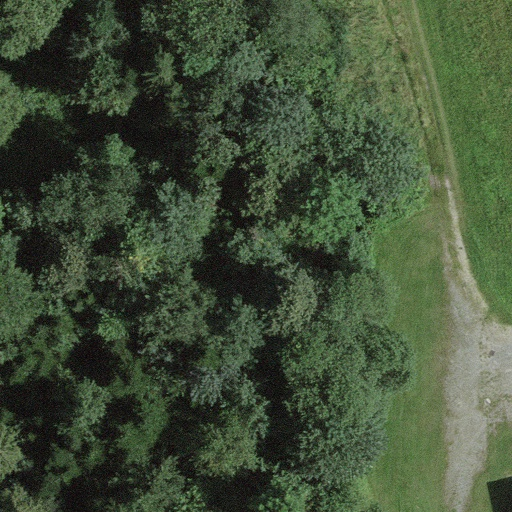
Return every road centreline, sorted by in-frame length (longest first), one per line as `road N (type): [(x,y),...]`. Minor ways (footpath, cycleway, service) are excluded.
road 1 (track): [(381,0),(474,378)]
road 2 (track): [(453,511),(474,378)]
